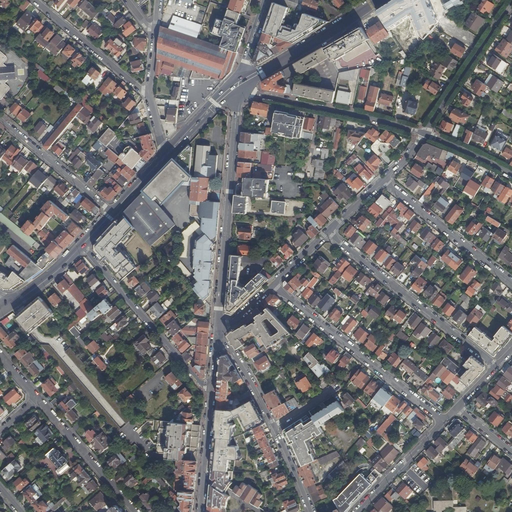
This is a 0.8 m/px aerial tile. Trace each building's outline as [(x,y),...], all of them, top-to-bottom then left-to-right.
[(10,0),(0,0),(4,2),(2,4),(7,8),(10,4),(8,2),(10,0)] [(82,0),(79,5),(94,18),(95,17),(99,12),(94,6),(86,0),(82,0)] [(251,0),(232,0),(230,7),(229,7),(229,8),(246,14),(251,0)] [(337,16),(343,13),(324,0),(275,0),(275,2),(290,7),(302,12),(305,13),(317,17),(322,4),(337,16)] [(448,13),(464,4),(462,0),(451,0),(443,5),(448,13)] [(486,10),(487,11),(489,12),(494,5),(487,0),(483,0),(478,8),(485,13),(485,12),(486,10)] [(290,7),(275,2),(264,31),(273,35),(276,36),(283,38),(290,41),(295,42),(329,21),(317,17),(305,13),(301,25),(296,23),(294,28),(283,24),(287,11),(288,12),(290,7)] [(242,13),(230,9),(226,21),(218,19),(213,32),(226,37),(222,47),(230,50),(239,52),(247,27),(238,24),(242,13)] [(100,13),(102,15),(107,19),(109,17),(107,16),(108,16),(103,11),(100,13)] [(485,19),(474,11),(466,24),(476,31),(485,19)] [(16,25),(25,32),(35,19),(27,12),(16,25)] [(127,21),(133,16),(130,13),(125,18),(123,17),(119,21),(118,21),(117,21),(110,13),(108,16),(107,16),(109,17),(107,19),(113,26),(115,24),(116,26),(119,28),(123,25),(127,21)] [(174,16),(170,29),(198,39),(198,37),(200,30),(202,25),(174,16)] [(30,27),(40,35),(40,34),(46,27),(40,23),(41,23),(37,19),(30,27)] [(82,26),(85,29),(90,23),(87,20),(82,26)] [(127,36),(136,29),(130,21),(125,25),(128,30),(125,32),(127,36)] [(388,35),(380,22),(367,30),(376,43),(388,35)] [(91,33),(91,34),(98,40),(104,31),(94,23),(88,30),(91,33)] [(170,29),(161,26),(156,74),(159,75),(168,76),(170,76),(174,76),(175,76),(182,77),(186,77),(198,78),(225,79),(232,71),(239,52),(230,50),(222,47),(203,40),(198,39),(170,29)] [(366,41),(370,39),(362,27),(325,48),(330,56),(332,60),(342,55),(344,59),(348,61),(371,48),(366,41)] [(40,35),(35,40),(41,45),(40,47),(44,50),(47,48),(51,43),(49,41),(54,34),(48,29),(43,36),(40,34),(40,35)] [(258,64),(295,42),(290,41),(283,38),(276,36),(274,40),(282,43),(278,46),(277,45),(270,49),(268,47),(268,46),(266,44),(266,42),(270,44),(273,35),(264,31),(254,61),(258,64)] [(511,32),(508,38),(507,37),(504,35),(503,38),(506,40),(507,40),(511,43),(511,32)] [(51,43),(47,48),(57,56),(66,45),(62,42),(63,40),(57,35),(51,43)] [(110,48),(113,50),(122,40),(118,37),(115,42),(111,39),(106,45),(110,48)] [(146,44),(147,39),(136,38),(135,46),(136,47),(139,47),(139,49),(144,49),(145,44),(146,44)] [(122,40),(113,50),(116,53),(119,56),(124,50),(121,47),(125,43),(122,40)] [(510,52),(511,48),(511,43),(507,40),(506,40),(501,46),(500,46),(497,51),(507,58),(510,53),(510,52)] [(78,53),(82,47),(79,45),(75,50),(70,45),(62,55),(68,60),(75,51),(78,53)] [(135,55),(139,52),(133,46),(130,50),(135,55)] [(461,46),(457,54),(462,57),(466,50),(461,46)] [(309,68),(330,56),(325,48),(325,47),(315,52),(304,59),(309,68)] [(0,98),(8,88),(8,87),(8,86),(8,85),(7,85),(6,84),(5,84),(4,84),(3,85),(2,84),(4,82),(7,79),(5,65),(1,61),(0,60),(1,59),(2,60),(3,60),(4,60),(4,59),(5,59),(6,58),(6,57),(6,56),(5,55),(5,54),(0,50),(0,98)] [(82,57),(83,56),(79,53),(73,60),(76,63),(73,65),(76,67),(78,65),(80,66),(79,66),(80,67),(86,60),(82,57)] [(502,60),(494,54),(487,64),(496,70),(502,60)] [(449,55),(443,64),(452,70),(458,61),(449,55)] [(300,73),(309,68),(304,59),(295,64),(299,72),(300,73)] [(143,64),(142,64),(141,60),(131,62),(134,72),(144,69),(143,64)] [(498,72),(505,62),(502,60),(496,70),(498,72)] [(432,70),(430,74),(439,80),(441,76),(440,76),(446,67),(437,61),(431,70),(432,70)] [(36,64),(35,66),(40,70),(43,73),(45,71),(36,64)] [(298,73),(299,72),(295,64),(286,69),(263,82),(264,88),(291,93),(292,85),(288,84),(291,80),(289,79),(288,79),(285,84),(281,83),(280,85),(278,84),(278,81),(279,80),(282,78),(283,80),(290,76),(293,75),(298,73)] [(6,65),(5,65),(7,79),(7,78),(15,77),(14,65),(6,65)] [(356,98),(365,100),(372,66),(369,67),(368,70),(367,70),(365,78),(367,78),(367,79),(366,79),(364,87),(365,87),(364,90),(358,89),(356,98)] [(97,78),(98,77),(101,74),(94,68),(85,79),(92,85),(97,78)] [(356,69),(339,73),(339,77),(353,80),(356,69)] [(43,73),(40,70),(37,74),(47,82),(50,78),(43,73)] [(489,87),(497,93),(504,83),(494,76),(487,86),(489,87)] [(198,85),(198,78),(186,77),(182,77),(181,81),(181,83),(181,87),(180,89),(185,89),(193,89),(198,85)] [(109,93),(112,95),(117,89),(115,86),(117,84),(110,78),(100,90),(107,96),(109,93)] [(486,85),(478,80),(472,88),(475,90),(474,91),(483,97),(489,87),(487,86),(486,85)] [(425,88),(428,90),(429,89),(436,94),(441,87),(434,82),(433,83),(429,81),(425,88)] [(123,88),(126,84),(123,82),(119,86),(120,87),(115,93),(122,99),(127,93),(122,88),(123,88)] [(296,82),(294,94),(316,99),(318,87),(296,82)] [(179,87),(181,87),(181,83),(176,83),(174,94),(173,94),(172,99),(178,99),(179,87)] [(64,90),(58,85),(54,89),(62,95),(63,94),(64,93),(65,91),(64,90)] [(372,86),(366,109),(374,111),(380,88),(372,86)] [(333,102),(336,91),(318,87),(316,99),(333,102)] [(462,87),(460,91),(464,94),(462,97),(460,101),(468,106),(475,96),(462,87)] [(77,101),(65,91),(64,93),(74,101),(71,105),(70,105),(71,106),(72,107),(77,101)] [(336,103),(349,105),(351,92),(351,93),(339,91),(336,103)] [(63,94),(62,95),(61,96),(69,103),(71,101),(63,94)] [(131,94),(125,101),(127,103),(125,105),(131,110),(137,103),(132,99),(134,97),(131,94)] [(391,100),(393,100),(394,97),(382,94),(379,103),(389,106),(390,102),(391,100)] [(398,97),(396,103),(403,105),(405,99),(398,97)] [(407,100),(404,111),(415,114),(418,103),(407,100)] [(267,116),(270,104),(254,101),(252,113),(267,116)] [(23,109),(16,103),(10,110),(17,116),(23,109)] [(84,107),(80,103),(44,146),(48,150),(77,116),(84,107)] [(86,105),(84,107),(92,113),(95,116),(97,113),(86,105)] [(284,149),(298,152),(307,112),(294,109),(293,111),(292,114),(290,114),(290,110),(289,108),(277,106),(274,128),(273,135),(271,145),(284,148),(284,149)] [(92,113),(84,107),(77,116),(86,124),(92,117),(90,115),(92,113)] [(166,122),(177,123),(177,121),(178,109),(169,108),(168,120),(166,120),(166,122)] [(24,109),(18,116),(26,123),(34,113),(33,112),(31,114),(24,109)] [(455,109),(450,117),(454,119),(453,120),(458,123),(463,114),(455,109)] [(511,114),(504,110),(501,114),(511,119),(511,118),(511,114)] [(142,122),(140,113),(131,116),(133,124),(142,122)] [(482,115),(479,121),(478,123),(475,129),(476,129),(472,139),(477,141),(479,142),(483,144),(488,134),(485,133),(486,130),(479,127),(480,125),(481,126),(483,121),(482,120),(484,116),(482,115)] [(105,124),(95,116),(91,121),(93,122),(89,126),(96,131),(99,127),(100,125),(102,127),(105,124)] [(334,126),(336,119),(321,116),(319,127),(330,129),(330,125),(334,126)] [(315,119),(306,117),(304,128),(313,130),(315,119)] [(444,121),(440,127),(449,132),(453,125),(444,121)] [(48,127),(45,125),(46,124),(45,123),(44,124),(41,122),(35,129),(42,135),(48,127)] [(144,124),(136,126),(139,135),(146,133),(144,124)] [(457,124),(451,136),(456,139),(462,127),(457,124)] [(115,133),(109,128),(99,141),(104,144),(107,147),(117,135),(115,133)] [(339,149),(340,141),(342,129),(338,128),(337,133),(335,143),(334,148),(339,149)] [(372,131),(370,129),(367,133),(365,135),(375,142),(378,139),(380,137),(378,136),(380,133),(374,128),(372,131)] [(469,144),(474,132),(467,129),(465,134),(467,135),(464,142),(469,144)] [(500,129),(499,132),(509,137),(511,134),(500,129)] [(365,135),(367,133),(360,132),(360,134),(356,133),(357,131),(350,130),(348,139),(351,139),(351,143),(355,144),(357,146),(359,144),(363,139),(365,135)] [(386,130),(380,137),(378,139),(380,141),(382,139),(384,141),(385,139),(388,142),(389,142),(391,143),(396,137),(391,133),(390,134),(386,130)] [(242,132),(241,142),(255,144),(258,144),(259,138),(264,138),(264,134),(242,132)] [(502,151),(509,137),(499,132),(491,146),(495,148),(495,149),(497,150),(498,149),(502,151)] [(125,141),(131,147),(148,161),(155,153),(156,150),(152,134),(138,138),(133,139),(135,142),(143,139),(145,149),(143,151),(130,140),(125,141)] [(396,137),(391,143),(395,148),(401,141),(396,137)] [(380,141),(378,139),(375,142),(371,147),(380,156),(382,154),(378,149),(378,145),(381,142),(380,141)] [(104,144),(99,141),(93,148),(98,152),(104,144)] [(59,142),(53,149),(60,155),(66,148),(59,142)] [(255,144),(241,142),(240,149),(254,151),(255,144)] [(424,144),(417,155),(425,160),(428,156),(430,155),(444,161),(446,158),(451,160),(454,154),(427,143),(424,144)] [(188,145),(144,190),(161,206),(185,181),(193,181),(193,176),(190,173),(192,148),(188,145)] [(193,181),(191,203),(209,205),(210,201),(210,200),(208,200),(209,178),(211,178),(211,174),(208,173),(210,154),(210,146),(198,145),(195,176),(193,176),(193,181)] [(6,153),(3,157),(12,164),(17,159),(15,158),(21,150),(17,148),(16,149),(12,146),(6,153)] [(133,150),(123,161),(134,169),(141,160),(146,163),(148,161),(131,147),(130,148),(133,150)] [(321,152),(321,159),(327,160),(330,149),(323,148),(321,152)] [(511,151),(506,148),(503,155),(511,160),(511,151)] [(123,161),(109,149),(107,151),(111,155),(114,158),(115,157),(118,159),(116,161),(123,167),(124,167),(126,169),(123,171),(119,167),(115,171),(117,173),(114,177),(124,185),(125,185),(137,173),(134,169),(123,161)] [(240,149),(240,157),(255,158),(258,159),(258,157),(258,151),(254,151),(240,149)] [(72,163),(81,152),(79,150),(70,161),(72,163)] [(262,164),(272,165),(275,165),(276,155),(270,154),(270,152),(263,151),(263,157),(262,164)] [(79,168),(88,157),(82,152),(72,163),(79,168)] [(218,155),(210,154),(208,173),(211,174),(211,178),(216,178),(218,155)] [(350,158),(345,162),(348,165),(353,161),(356,158),(353,154),(350,158)] [(372,158),(371,157),(370,158),(379,167),(378,166),(382,161),(376,154),(372,158)] [(18,167),(23,171),(25,168),(29,163),(19,155),(17,159),(12,164),(18,168),(18,167)] [(92,157),(85,164),(88,167),(89,166),(96,171),(101,164),(94,159),(95,157),(94,156),(93,158),(92,157)] [(379,167),(370,158),(369,159),(370,160),(367,163),(375,171),(379,167)] [(318,168),(325,168),(326,162),(326,161),(313,159),(312,167),(318,168)] [(461,165),(453,160),(448,169),(456,174),(461,165)] [(29,163),(25,168),(31,174),(32,175),(33,174),(32,173),(35,170),(38,166),(31,161),(29,163)] [(239,162),(238,177),(247,178),(249,178),(253,178),(254,173),(253,173),(254,163),(252,163),(239,162)] [(262,164),(258,163),(257,170),(271,172),(272,165),(262,164)] [(436,169),(428,163),(426,166),(434,172),(436,169)] [(416,164),(411,171),(420,177),(425,170),(416,164)] [(364,167),(359,172),(366,179),(367,178),(369,179),(372,176),(364,167)] [(315,179),(323,180),(324,177),(325,169),(325,168),(318,168),(315,179)] [(104,172),(100,169),(96,173),(88,183),(92,187),(104,172)] [(39,170),(30,181),(39,189),(45,182),(49,177),(45,174),(45,175),(39,170)] [(336,174),(338,176),(341,179),(344,176),(338,170),(336,174)] [(93,171),(85,181),(88,183),(96,173),(93,171)] [(365,183),(354,173),(347,180),(355,189),(357,188),(359,189),(365,183)] [(419,183),(428,189),(430,187),(419,179),(419,180),(413,175),(406,184),(413,190),(419,183)] [(49,177),(45,182),(50,185),(48,188),(50,190),(58,182),(51,176),(50,176),(49,177)] [(123,188),(108,176),(104,180),(106,181),(106,182),(107,183),(112,187),(118,193),(123,188)] [(438,176),(433,182),(435,183),(436,182),(437,182),(439,184),(440,184),(445,188),(440,194),(442,195),(448,187),(451,184),(446,181),(440,177),(438,176)] [(494,180),(487,176),(482,184),(487,186),(484,191),(487,192),(488,190),(494,180)] [(470,179),(465,189),(475,196),(482,185),(478,182),(478,183),(470,179)] [(237,186),(236,195),(249,196),(266,197),(266,192),(268,192),(268,184),(267,184),(255,183),(255,182),(247,181),(247,184),(240,184),(237,186)] [(497,181),(492,189),(500,195),(505,187),(497,181)] [(62,182),(55,189),(64,197),(70,189),(67,187),(64,186),(65,185),(62,182)] [(354,194),(343,183),(334,192),(341,200),(344,197),(347,200),(354,194)] [(428,189),(423,195),(426,197),(431,191),(430,191),(435,184),(433,183),(430,187),(428,189)] [(104,186),(98,192),(100,194),(108,200),(112,200),(118,193),(112,187),(110,189),(110,190),(109,190),(104,186)] [(511,190),(506,187),(500,197),(501,198),(500,200),(505,203),(509,196),(511,198),(511,197),(511,196),(511,193),(511,190)] [(81,193),(76,189),(67,198),(71,202),(75,198),(76,199),(81,193)] [(151,246),(175,225),(144,190),(123,213),(126,216),(136,228),(151,246)] [(249,196),(236,195),(235,212),(247,214),(249,196)] [(319,210),(327,218),(330,215),(329,215),(336,208),(337,208),(340,206),(330,195),(325,200),(327,202),(319,210)] [(84,196),(74,207),(78,210),(83,204),(97,216),(100,212),(100,209),(84,196)] [(381,199),(377,203),(385,210),(391,202),(384,196),(381,199)] [(441,197),(434,205),(447,215),(451,211),(446,207),(449,203),(445,200),(441,197)] [(67,230),(76,238),(83,230),(74,223),(70,227),(69,226),(68,228),(68,229),(55,219),(56,218),(53,216),(56,213),(57,213),(66,221),(70,216),(59,207),(51,201),(42,210),(45,212),(52,218),(67,230)] [(190,215),(191,216),(194,216),(195,208),(219,210),(220,202),(210,201),(209,205),(191,203),(190,215)] [(273,201),(272,213),(285,214),(286,202),(273,201)] [(407,212),(409,209),(401,202),(398,205),(407,212)] [(375,203),(369,211),(377,217),(383,210),(375,203)] [(443,220),(451,226),(462,211),(454,207),(451,211),(447,215),(443,220)] [(202,223),(202,228),(214,242),(217,240),(219,210),(195,208),(194,216),(198,217),(198,218),(200,220),(202,220),(203,221),(203,223),(202,223)] [(85,221),(87,218),(77,209),(74,213),(73,215),(72,216),(80,223),(83,219),(85,221)] [(410,220),(415,213),(409,209),(407,212),(402,218),(400,221),(402,222),(404,219),(406,221),(407,218),(410,220)] [(397,225),(398,223),(400,221),(397,220),(399,217),(395,214),(396,213),(394,211),(393,210),(390,214),(387,218),(389,220),(390,219),(394,222),(394,223),(397,225)] [(1,212),(0,214),(0,219),(33,246),(37,249),(41,245),(30,236),(22,229),(19,227),(11,220),(2,213),(1,212)] [(35,224),(38,227),(41,229),(42,230),(52,218),(45,212),(41,217),(40,216),(38,218),(39,219),(35,224)] [(379,227),(380,226),(387,218),(390,214),(387,212),(381,218),(378,222),(377,220),(374,224),(379,227)] [(311,216),(308,219),(309,221),(316,227),(319,224),(321,226),(328,220),(321,214),(320,215),(320,214),(315,218),(316,219),(315,220),(311,216)] [(356,222),(359,224),(358,226),(363,231),(371,221),(363,215),(356,222)] [(136,228),(126,216),(119,222),(117,220),(94,245),(94,251),(103,261),(105,258),(118,274),(120,272),(125,278),(135,269),(136,268),(122,252),(119,254),(115,249),(118,246),(119,247),(136,228)] [(489,216),(487,220),(500,227),(502,223),(489,216)] [(22,229),(30,236),(38,227),(35,224),(30,220),(22,229)] [(195,220),(181,233),(179,257),(186,257),(188,237),(195,231),(199,236),(195,240),(192,263),(194,264),(194,265),(195,265),(195,269),(199,269),(199,270),(197,270),(197,272),(197,274),(199,274),(214,276),(214,274),(214,270),(210,270),(205,269),(205,264),(208,261),(215,261),(216,245),(214,242),(202,228),(195,220)] [(421,225),(415,220),(410,227),(416,232),(421,225)] [(316,227),(309,221),(307,224),(311,229),(310,230),(309,229),(308,230),(309,231),(307,232),(313,238),(320,231),(316,227)] [(476,232),(483,224),(479,222),(477,225),(472,222),(466,230),(472,234),(475,231),(476,232)] [(304,228),(299,223),(297,226),(300,229),(294,235),(297,238),(292,243),(298,249),(309,237),(302,230),(304,228)] [(398,240),(401,236),(398,234),(397,235),(395,234),(403,225),(400,223),(399,224),(398,223),(397,225),(392,231),(393,232),(392,234),(396,237),(395,238),(398,240)] [(345,233),(352,238),(356,232),(358,230),(352,225),(345,233)] [(381,234),(385,230),(380,226),(379,227),(376,231),(381,234)] [(252,236),(252,230),(246,229),(241,228),(240,234),(241,234),(241,238),(251,239),(251,237),(252,236)] [(490,234),(491,233),(485,228),(484,229),(479,235),(487,241),(490,237),(488,236),(490,234)] [(498,228),(494,234),(492,236),(492,237),(495,239),(496,238),(502,242),(507,234),(498,228)] [(50,247),(47,250),(49,252),(56,258),(65,249),(56,241),(54,239),(47,234),(42,230),(41,229),(38,232),(39,232),(38,233),(44,238),(42,241),(50,247)] [(437,237),(426,229),(421,236),(428,242),(431,244),(437,237)] [(56,241),(65,249),(76,238),(67,230),(56,241)] [(357,233),(359,231),(358,230),(356,232),(356,233),(350,240),(358,246),(361,248),(365,244),(361,242),(364,238),(357,233)] [(444,243),(438,238),(431,246),(435,249),(437,247),(440,249),(444,243)] [(371,240),(364,249),(371,255),(378,246),(371,240)] [(289,256),(294,251),(287,244),(282,249),(289,256)] [(25,280),(27,281),(44,269),(37,264),(14,245),(8,252),(12,255),(10,257),(9,258),(5,263),(14,270),(15,272),(17,269),(13,265),(18,259),(24,265),(21,269),(23,271),(19,275),(25,280)] [(239,245),(239,254),(250,255),(251,246),(239,245)] [(509,249),(505,245),(498,256),(501,259),(502,258),(510,265),(511,262),(511,255),(507,251),(509,249)] [(387,261),(391,256),(388,254),(389,253),(388,253),(387,252),(383,248),(376,257),(382,262),(384,259),(387,261)] [(442,258),(449,264),(456,256),(448,250),(442,258)] [(37,264),(44,269),(48,265),(50,263),(51,263),(56,258),(49,252),(47,255),(45,254),(43,256),(44,257),(37,264)] [(278,266),(279,265),(284,260),(279,254),(278,253),(271,259),(278,266)] [(270,258),(242,256),(241,262),(267,264),(270,260),(270,258)] [(323,273),(331,263),(321,256),(314,265),(323,273)] [(397,261),(391,256),(387,261),(385,264),(391,269),(397,261)] [(419,264),(423,260),(421,259),(417,256),(414,260),(419,264)] [(429,265),(431,267),(437,259),(434,256),(427,264),(428,264),(429,265)] [(456,256),(449,264),(457,270),(463,261),(456,256)] [(343,258),(336,266),(340,269),(342,267),(345,270),(350,263),(343,258)] [(16,272),(19,275),(23,271),(21,269),(24,265),(18,259),(13,265),(17,269),(15,272),(16,272)] [(89,269),(81,260),(75,265),(83,274),(89,269)] [(420,277),(429,265),(428,264),(427,264),(423,260),(419,264),(422,267),(419,271),(416,268),(411,275),(417,280),(420,277)] [(180,271),(186,278),(191,273),(180,261),(175,266),(177,268),(180,271)] [(214,270),(215,261),(208,261),(205,264),(205,269),(210,270),(214,270)] [(405,268),(398,262),(392,269),(399,275),(405,268)] [(305,263),(302,265),(309,271),(315,276),(318,273),(305,263)] [(241,266),(230,265),(226,311),(233,314),(270,279),(263,274),(261,273),(245,288),(239,285),(241,266)] [(343,273),(342,275),(350,281),(358,271),(350,265),(343,273)] [(468,283),(477,272),(469,266),(461,277),(468,283)] [(337,272),(329,282),(334,286),(342,275),(343,273),(335,267),(333,269),(337,272)] [(199,269),(195,269),(195,270),(195,271),(196,273),(197,275),(195,276),(197,278),(202,278),(213,279),(214,276),(199,274),(197,274),(197,272),(197,270),(199,270),(199,269)] [(13,288),(25,280),(19,275),(16,272),(14,276),(12,274),(10,278),(9,280),(8,279),(9,278),(6,276),(7,276),(3,273),(3,274),(0,271),(0,284),(6,288),(5,289),(8,289),(8,287),(11,287),(11,289),(13,288)] [(299,273),(296,276),(302,283),(306,287),(307,287),(310,282),(306,278),(305,277),(305,278),(299,273)] [(356,279),(359,282),(359,283),(360,283),(364,285),(367,281),(370,284),(372,281),(362,273),(356,279)] [(95,289),(101,283),(94,274),(87,280),(95,289)] [(85,296),(76,286),(67,275),(63,278),(65,280),(58,286),(64,293),(68,289),(80,304),(86,298),(85,297),(85,296)] [(139,282),(134,276),(128,281),(131,285),(133,284),(135,286),(139,282)] [(289,283),(286,280),(284,282),(284,286),(296,296),(298,293),(295,290),(302,283),(296,276),(289,283)] [(417,280),(412,286),(420,292),(427,283),(420,277),(417,280)] [(197,278),(190,284),(194,288),(201,296),(207,302),(211,307),(212,290),(213,279),(202,278),(197,278)] [(14,290),(27,281),(25,280),(13,288),(14,290)] [(475,280),(473,282),(474,283),(471,287),(470,286),(468,288),(469,289),(467,292),(472,296),(475,293),(476,294),(477,292),(476,291),(475,290),(478,286),(479,287),(481,285),(475,280)] [(491,302),(494,304),(495,302),(500,296),(499,295),(502,291),(500,290),(502,288),(496,283),(491,289),(494,291),(493,292),(496,294),(496,293),(498,294),(491,302)] [(372,284),(367,291),(375,297),(382,288),(378,284),(376,287),(372,284)] [(439,292),(442,289),(436,285),(434,288),(431,285),(425,292),(429,296),(428,297),(432,300),(439,292)] [(97,291),(105,300),(106,299),(111,295),(108,292),(103,286),(97,291)] [(142,297),(147,293),(140,286),(136,290),(142,297)] [(342,293),(334,286),(330,292),(331,293),(329,297),(332,299),(337,294),(340,296),(342,293)] [(307,287),(306,287),(301,293),(308,299),(313,292),(307,287)] [(157,290),(155,288),(153,290),(153,291),(147,296),(154,304),(161,297),(155,291),(157,290)] [(378,293),(375,297),(385,304),(390,297),(383,292),(381,295),(378,293)] [(49,299),(55,306),(62,301),(55,293),(49,299)] [(309,301),(317,307),(324,298),(321,295),(320,297),(315,294),(309,301)] [(355,294),(351,299),(357,304),(361,299),(355,294)] [(432,302),(436,305),(437,304),(440,307),(446,300),(439,294),(432,302)] [(495,302),(497,303),(499,301),(508,308),(506,310),(510,313),(511,310),(511,306),(502,298),(502,296),(503,295),(501,294),(500,296),(495,302)] [(263,302),(268,307),(276,315),(278,313),(274,309),(271,306),(273,305),(274,306),(275,304),(277,305),(282,300),(275,295),(271,295),(263,302)] [(205,304),(207,302),(201,296),(194,302),(196,304),(195,312),(204,313),(205,304)] [(20,322),(28,331),(52,311),(41,298),(17,318),(20,322)] [(86,298),(80,304),(81,308),(82,309),(77,314),(79,317),(81,320),(95,308),(86,298)] [(105,300),(95,308),(81,320),(80,321),(82,324),(87,320),(85,318),(89,315),(94,320),(101,314),(98,311),(101,308),(106,314),(107,313),(113,308),(106,299),(105,300)] [(159,318),(166,311),(161,306),(158,302),(155,305),(151,308),(153,311),(152,311),(156,316),(157,315),(159,318)] [(263,311),(266,309),(268,307),(263,302),(258,307),(263,311)] [(449,303),(443,310),(450,316),(456,308),(449,303)] [(122,312),(116,305),(113,308),(107,313),(113,320),(116,317),(118,316),(122,312)] [(408,315),(400,309),(399,311),(392,305),(385,314),(392,320),(393,318),(401,324),(408,315)] [(268,345),(270,347),(275,344),(274,341),(278,338),(280,341),(284,338),(285,338),(283,335),(288,332),(290,335),(292,333),(285,325),(278,317),(276,315),(268,307),(266,309),(268,312),(264,314),(262,312),(261,313),(257,316),(258,319),(257,320),(258,322),(256,323),(255,321),(248,326),(246,324),(236,331),(235,330),(229,335),(238,349),(245,344),(241,338),(242,337),(243,338),(253,331),(252,331),(254,329),(258,336),(261,334),(268,345)] [(366,308),(365,310),(368,313),(376,320),(382,312),(376,307),(373,310),(372,309),(370,312),(366,308)] [(257,308),(244,320),(247,323),(257,316),(261,313),(257,308)] [(330,316),(337,322),(343,314),(336,308),(330,316)] [(475,308),(472,312),(480,318),(483,315),(478,310),(479,309),(478,308),(477,310),(475,308)] [(175,319),(177,317),(171,310),(161,320),(167,327),(167,326),(175,319)] [(453,318),(461,325),(468,316),(460,310),(457,314),(456,314),(453,318)] [(415,314),(410,321),(411,321),(409,324),(414,327),(416,325),(417,326),(422,319),(415,314)] [(126,320),(128,319),(124,315),(114,324),(118,330),(121,327),(122,327),(128,322),(126,320)] [(348,315),(342,323),(345,325),(342,328),(348,333),(357,322),(348,315)] [(293,316),(288,323),(296,329),(297,328),(296,327),(301,321),(293,316)] [(79,317),(67,327),(69,330),(74,326),(80,321),(81,320),(79,317)] [(177,322),(175,319),(167,326),(169,329),(169,330),(170,331),(171,332),(175,336),(178,333),(181,330),(182,329),(176,322),(177,322)] [(244,320),(235,330),(236,331),(246,324),(247,323),(244,320)] [(28,331),(20,322),(17,324),(25,333),(28,331)] [(209,332),(209,323),(204,322),(200,322),(199,332),(209,332)] [(417,331),(425,337),(431,330),(422,323),(417,331)] [(304,324),(296,334),(305,341),(309,336),(307,334),(306,333),(309,328),(304,324)] [(82,335),(74,326),(69,330),(77,339),(82,335)] [(468,336),(494,357),(502,346),(503,347),(507,343),(508,343),(511,337),(511,332),(503,326),(495,336),(496,337),(493,341),(486,335),(486,334),(484,332),(483,333),(475,327),(468,336)] [(0,334),(5,340),(9,336),(2,327),(0,328),(0,333),(0,334)] [(360,327),(354,335),(363,343),(369,334),(360,327)] [(431,330),(428,335),(430,336),(427,340),(434,346),(441,338),(431,330)] [(20,337),(15,331),(9,336),(5,340),(9,345),(10,345),(13,348),(17,344),(15,342),(20,337)] [(409,338),(400,331),(397,335),(405,342),(409,338)] [(101,335),(107,343),(113,338),(110,335),(108,337),(104,333),(101,335)] [(178,333),(175,336),(173,337),(179,345),(184,340),(178,333)] [(295,336),(292,333),(290,335),(285,338),(288,341),(296,336),(295,336)] [(319,343),(320,344),(323,340),(322,339),(319,336),(318,336),(315,333),(307,342),(308,342),(307,344),(310,346),(311,345),(312,345),(315,341),(318,344),(319,343)] [(149,340),(145,335),(135,343),(145,354),(152,348),(147,342),(149,340)] [(193,345),(207,346),(208,339),(198,337),(189,337),(188,338),(193,345)] [(289,344),(284,338),(280,341),(285,347),(289,344)] [(179,345),(178,346),(183,352),(190,345),(185,339),(184,340),(179,345)] [(370,339),(365,346),(373,352),(378,345),(370,339)] [(439,347),(448,354),(453,347),(444,340),(439,347)] [(88,347),(93,353),(100,348),(94,341),(88,347)] [(384,342),(376,353),(384,359),(387,355),(386,354),(387,353),(385,352),(385,353),(382,351),(388,344),(384,342)] [(110,426),(116,433),(121,429),(84,386),(54,350),(54,351),(49,345),(41,344),(43,347),(45,350),(47,351),(48,353),(51,356),(58,365),(73,383),(85,397),(87,399),(89,401),(91,404),(97,411),(110,426)] [(259,354),(260,353),(254,344),(245,349),(251,359),(253,358),(259,354)] [(197,352),(207,354),(207,346),(193,345),(190,347),(197,348),(197,352)] [(26,355),(29,353),(24,347),(18,352),(16,354),(17,354),(21,359),(22,359),(26,355)] [(95,387),(127,424),(132,419),(118,404),(108,393),(97,380),(95,377),(94,375),(83,363),(80,359),(70,347),(65,351),(95,387)] [(16,354),(18,352),(15,349),(9,354),(12,358),(17,354),(16,354)] [(327,356),(327,357),(334,363),(340,355),(333,349),(329,354),(327,356)] [(433,349),(425,359),(428,360),(435,351),(433,349)] [(318,360),(321,363),(323,361),(327,357),(327,356),(329,354),(325,351),(318,360)] [(88,352),(80,359),(83,363),(90,357),(92,356),(88,352)] [(161,363),(163,361),(166,359),(160,352),(152,359),(159,367),(163,364),(161,363)] [(196,359),(206,361),(207,354),(197,352),(197,355),(196,355),(196,357),(196,359)] [(329,372),(321,363),(318,360),(312,354),(310,352),(303,358),(320,377),(325,372),(327,374),(329,372)] [(346,352),(343,356),(344,356),(344,357),(344,358),(343,360),(342,360),(338,364),(339,365),(340,366),(343,369),(351,359),(353,357),(346,352)] [(394,352),(388,359),(392,362),(391,362),(397,367),(403,359),(394,352)] [(185,359),(188,362),(192,358),(188,353),(183,357),(185,359)] [(262,358),(259,354),(253,358),(260,370),(271,364),(266,356),(262,358)] [(28,367),(33,363),(26,355),(22,359),(24,361),(23,362),(28,367)] [(222,356),(220,378),(230,379),(229,379),(232,379),(231,380),(234,380),(238,386),(244,382),(236,370),(236,369),(233,372),(230,371),(231,367),(233,365),(227,355),(222,356)] [(457,373),(455,375),(460,379),(468,386),(484,370),(484,366),(471,356),(466,363),(464,365),(467,367),(469,367),(470,367),(471,368),(469,370),(468,370),(462,377),(457,373)] [(96,368),(99,371),(101,373),(107,367),(103,362),(103,363),(98,357),(93,361),(92,362),(97,368),(96,368)] [(446,357),(441,363),(455,375),(457,373),(460,369),(454,364),(451,361),(446,357)] [(407,358),(400,365),(405,369),(405,370),(412,375),(418,368),(418,367),(415,365),(407,358)] [(196,365),(193,368),(201,378),(205,377),(206,361),(196,359),(196,364),(196,365)] [(329,372),(330,373),(332,371),(323,361),(321,363),(329,372)] [(40,372),(33,363),(28,367),(33,373),(34,372),(36,375),(40,372)] [(437,368),(433,372),(443,381),(448,385),(452,380),(456,383),(460,379),(455,375),(441,363),(437,368)] [(353,377),(357,371),(354,368),(349,374),(353,377)] [(418,368),(412,375),(411,376),(423,385),(429,378),(429,377),(418,368)] [(353,377),(352,378),(362,387),(370,377),(359,369),(357,371),(353,377)] [(183,384),(172,371),(166,377),(176,390),(183,384)] [(506,389),(511,383),(504,376),(498,383),(506,389)] [(312,386),(306,377),(297,383),(300,388),(301,387),(304,391),(312,386)] [(220,378),(218,398),(228,399),(228,396),(231,396),(231,392),(230,392),(230,390),(229,390),(229,380),(229,379),(230,379),(220,378)] [(433,381),(429,378),(423,385),(420,389),(428,396),(428,395),(436,401),(442,394),(440,392),(436,389),(435,391),(432,389),(434,388),(431,386),(432,384),(431,384),(433,381)] [(54,387),(55,386),(50,380),(44,385),(52,394),(57,390),(54,387)] [(376,383),(372,380),(366,387),(365,389),(375,397),(381,389),(375,384),(376,383)] [(456,392),(449,386),(443,393),(445,395),(446,394),(450,398),(456,392)] [(499,399),(505,391),(498,386),(495,389),(494,389),(491,392),(499,399)] [(193,396),(186,387),(179,393),(186,402),(193,396)] [(21,397),(21,396),(15,389),(4,398),(10,405),(14,401),(15,402),(21,397)] [(275,390),(265,395),(273,409),(283,404),(279,396),(275,390)] [(243,405),(253,399),(251,396),(249,391),(242,395),(238,397),(243,405)] [(344,399),(339,404),(345,410),(355,400),(348,392),(344,396),(345,397),(346,398),(344,399)] [(482,394),(480,392),(475,397),(477,399),(474,402),(481,409),(488,402),(493,405),(491,407),(494,409),(499,402),(492,397),(491,397),(485,392),(482,394)] [(394,411),(398,406),(402,402),(393,395),(392,397),(385,405),(394,411)] [(59,401),(56,398),(50,403),(53,406),(59,401)] [(72,409),(78,404),(73,399),(70,402),(67,398),(60,405),(62,408),(64,410),(67,413),(72,409)] [(218,398),(217,408),(231,410),(231,406),(229,405),(229,403),(232,404),(233,400),(229,400),(229,399),(228,399),(218,398)] [(280,418),(300,406),(294,398),(292,399),(287,401),(283,404),(273,409),(277,417),(280,418)] [(365,410),(368,413),(377,401),(373,399),(365,410)] [(341,413),(345,410),(339,404),(337,401),(313,416),(320,426),(323,424),(324,425),(326,424),(327,425),(329,424),(328,423),(330,421),(329,419),(340,412),(341,413)] [(392,414),(393,415),(397,410),(400,412),(407,404),(403,401),(398,407),(398,406),(394,411),(392,414)] [(250,416),(251,415),(255,413),(250,404),(241,409),(247,420),(251,418),(250,416)] [(173,413),(176,417),(180,414),(180,413),(186,409),(183,405),(173,413)] [(408,406),(404,411),(408,415),(413,409),(409,406),(409,407),(408,406)] [(217,408),(217,418),(238,419),(234,410),(231,410),(217,408)] [(79,417),(72,409),(67,413),(74,422),(79,417)] [(185,421),(185,423),(192,424),(192,421),(193,421),(193,416),(192,416),(192,413),(191,413),(192,409),(186,409),(180,413),(180,414),(183,416),(182,420),(185,421)] [(419,411),(418,412),(417,413),(418,414),(417,415),(419,416),(417,418),(421,422),(426,417),(419,411)] [(498,425),(504,418),(496,411),(490,418),(498,425)] [(412,413),(408,417),(411,420),(414,417),(417,420),(414,423),(420,430),(424,425),(421,422),(417,418),(414,415),(412,413)] [(399,452),(400,453),(403,450),(395,443),(396,442),(387,434),(386,435),(383,432),(393,420),(396,423),(399,420),(397,419),(393,415),(392,414),(385,421),(378,430),(377,431),(380,434),(389,443),(399,452)] [(41,423),(35,416),(27,423),(33,430),(41,423)] [(241,427),(244,434),(252,430),(266,423),(262,416),(241,427)] [(285,429),(285,432),(291,445),(322,429),(320,426),(313,416),(304,422),(302,418),(285,429)] [(377,429),(378,430),(385,421),(384,420),(383,422),(378,417),(375,420),(377,423),(375,426),(377,428),(377,429)] [(217,418),(216,428),(223,428),(223,430),(231,430),(232,424),(241,425),(238,419),(217,418)] [(456,438),(450,445),(454,449),(457,445),(460,441),(467,432),(460,425),(462,422),(459,419),(456,419),(447,429),(456,438)] [(170,422),(162,421),(161,432),(159,432),(158,446),(166,447),(192,449),(193,448),(194,448),(196,447),(199,447),(200,425),(192,424),(185,423),(170,422)] [(75,431),(81,426),(78,422),(72,428),(75,431)] [(503,429),(511,436),(511,434),(511,424),(509,422),(503,429)] [(266,423),(252,430),(253,434),(255,433),(256,434),(264,430),(263,429),(268,427),(266,423)] [(47,430),(49,428),(45,424),(35,432),(39,436),(44,443),(52,435),(47,430)] [(398,428),(404,435),(408,430),(401,424),(398,428)] [(414,435),(418,439),(421,435),(417,431),(414,428),(411,432),(414,435)] [(291,445),(300,467),(317,460),(313,450),(314,449),(312,445),(310,446),(307,440),(309,439),(310,440),(313,438),(314,439),(316,438),(317,439),(325,433),(322,429),(291,445)] [(91,442),(98,436),(93,430),(91,432),(90,430),(86,434),(89,437),(88,438),(91,442)] [(264,430),(256,434),(258,439),(266,435),(264,430)] [(470,431),(466,436),(473,443),(478,437),(470,431)] [(112,444),(102,432),(98,436),(91,442),(95,446),(96,445),(102,452),(112,444)] [(258,439),(260,444),(268,440),(268,439),(272,437),(271,433),(266,435),(258,439)] [(16,442),(11,436),(4,442),(9,448),(16,442)] [(44,443),(39,436),(36,439),(41,445),(44,443)] [(215,437),(214,446),(228,447),(229,437),(223,436),(223,442),(221,442),(222,438),(215,437)] [(439,446),(438,447),(442,451),(448,444),(441,437),(435,443),(438,445),(439,446)] [(351,460),(359,452),(367,442),(361,438),(346,455),(351,460)] [(371,446),(375,442),(371,438),(367,442),(371,446)] [(473,445),(467,452),(470,454),(475,448),(480,451),(486,443),(480,438),(473,446),(473,445)] [(260,444),(263,449),(271,445),(268,440),(260,444)] [(389,443),(379,454),(389,464),(392,460),(391,460),(395,456),(399,452),(389,443)] [(271,445),(263,449),(266,454),(273,450),(271,445)] [(440,457),(442,455),(439,452),(438,451),(437,451),(432,446),(426,452),(430,455),(429,456),(431,459),(433,458),(434,458),(437,454),(440,457)] [(55,447),(46,455),(50,459),(51,457),(60,468),(58,470),(62,475),(71,467),(67,462),(68,461),(64,458),(65,457),(62,454),(62,455),(59,451),(58,452),(55,447)] [(197,461),(198,450),(192,449),(192,456),(175,454),(167,453),(166,457),(166,458),(179,460),(197,461)] [(214,450),(213,463),(228,464),(235,465),(236,462),(230,461),(230,460),(231,460),(232,459),(232,456),(231,455),(229,455),(229,454),(222,453),(222,451),(214,450)] [(264,454),(266,459),(268,458),(275,454),(273,450),(266,454),(264,454)] [(321,465),(340,455),(337,451),(331,454),(313,462),(314,464),(319,461),(321,465)] [(127,460),(120,452),(109,461),(113,466),(114,465),(117,469),(127,460)] [(253,466),(255,466),(257,467),(256,463),(254,459),(252,454),(252,453),(248,453),(253,466)] [(268,458),(270,463),(278,460),(279,459),(278,457),(276,457),(275,454),(268,458)] [(493,455),(484,468),(490,473),(493,469),(494,470),(495,469),(496,467),(501,460),(498,458),(497,459),(493,455)] [(378,467),(382,470),(387,465),(380,457),(376,461),(378,463),(375,466),(377,468),(378,467)] [(426,464),(428,461),(424,457),(418,464),(426,472),(429,468),(426,464)] [(496,467),(495,469),(499,472),(502,468),(509,474),(511,469),(511,463),(509,462),(508,462),(504,458),(496,467)] [(466,459),(460,466),(472,476),(478,468),(466,459)] [(9,465),(3,470),(7,474),(8,473),(11,476),(22,467),(15,460),(14,460),(12,462),(9,465)] [(196,474),(197,461),(179,460),(178,461),(177,472),(178,472),(187,473),(196,474)] [(269,463),(271,468),(280,465),(278,460),(270,463),(269,463)] [(323,482),(327,487),(334,479),(336,477),(346,465),(347,465),(344,461),(330,474),(325,479),(325,480),(323,482)] [(300,467),(308,487),(315,483),(318,482),(310,463),(302,466),(300,467)] [(78,471),(80,473),(85,470),(80,464),(74,468),(77,471),(78,471)] [(212,469),(211,475),(212,475),(212,477),(213,478),(213,479),(215,480),(223,486),(224,486),(225,486),(226,485),(228,487),(230,483),(228,481),(229,480),(231,481),(233,478),(234,471),(228,470),(221,470),(212,469)] [(78,480),(83,486),(85,484),(88,482),(92,478),(85,470),(80,473),(83,476),(82,477),(79,479),(78,480)] [(267,470),(260,473),(263,480),(264,479),(263,478),(269,475),(267,470)] [(69,476),(73,480),(76,477),(80,473),(78,471),(77,471),(75,473),(74,472),(69,476)] [(124,471),(115,478),(119,483),(126,477),(125,476),(127,474),(124,471)] [(192,511),(195,491),(180,490),(179,498),(183,502),(182,504),(180,503),(179,501),(177,497),(174,493),(172,492),(155,472),(152,474),(154,477),(162,487),(165,489),(168,493),(170,496),(175,502),(177,504),(180,506),(184,511),(192,511)] [(195,489),(196,474),(187,473),(186,488),(195,489)] [(269,480),(271,484),(275,483),(276,482),(286,478),(284,473),(278,475),(277,473),(273,475),(274,477),(269,480)] [(361,474),(358,477),(369,487),(377,478),(371,473),(366,479),(361,474)] [(132,474),(129,476),(127,478),(125,480),(129,485),(130,484),(132,486),(138,481),(139,480),(136,478),(132,474)] [(145,485),(152,479),(149,476),(143,482),(145,485)] [(27,479),(24,481),(21,477),(15,483),(21,490),(27,484),(29,482),(27,479)] [(339,508),(340,511),(344,511),(346,511),(350,507),(349,505),(353,501),(361,492),(365,488),(366,489),(369,487),(358,477),(355,480),(359,484),(357,486),(353,482),(346,490),(339,496),(340,497),(337,498),(334,500),(339,508)] [(288,483),(286,478),(276,482),(278,486),(279,489),(284,487),(283,485),(288,483)] [(501,490),(508,480),(504,478),(497,487),(501,490)] [(88,482),(85,484),(90,490),(93,487),(95,490),(99,487),(93,480),(89,483),(88,482)] [(223,486),(226,487),(229,489),(230,488),(233,482),(231,481),(229,480),(228,481),(230,483),(228,487),(226,485),(225,486),(224,486),(223,486)] [(251,489),(252,486),(250,484),(249,486),(244,482),(241,487),(237,485),(236,488),(233,492),(236,494),(238,492),(240,493),(241,494),(241,495),(240,496),(241,496),(241,497),(245,499),(246,496),(248,494),(251,489)] [(308,488),(311,493),(318,490),(317,487),(315,483),(308,487),(308,488)] [(413,491),(404,483),(397,491),(402,496),(409,490),(412,492),(413,491)] [(224,508),(226,508),(227,508),(227,507),(228,500),(230,496),(226,493),(225,494),(222,493),(222,492),(222,491),(221,491),(215,486),(212,485),(212,486),(210,488),(209,499),(211,499),(210,502),(209,502),(209,506),(224,508)] [(254,490),(255,488),(252,486),(251,489),(248,494),(246,496),(245,499),(247,501),(254,490)] [(24,494),(33,503),(37,500),(35,497),(36,496),(35,495),(37,493),(32,487),(24,494)] [(257,504),(256,506),(259,508),(263,501),(260,499),(263,495),(258,491),(259,490),(255,488),(254,490),(247,501),(251,503),(252,503),(253,503),(254,502),(257,504)] [(311,493),(314,503),(331,497),(329,493),(326,494),(324,489),(319,491),(319,490),(318,490),(311,493)] [(395,500),(400,496),(396,492),(395,492),(392,489),(385,496),(390,501),(393,498),(395,500)] [(97,507),(95,509),(96,510),(98,511),(100,511),(107,511),(109,510),(111,509),(107,504),(109,502),(101,493),(91,501),(97,507)] [(144,501),(147,505),(156,496),(154,493),(150,496),(148,493),(142,498),(145,501),(144,501)] [(156,496),(147,505),(149,508),(148,509),(151,511),(152,511),(155,509),(156,510),(160,506),(159,504),(158,504),(156,502),(159,499),(156,496)] [(379,511),(380,511),(387,511),(393,506),(384,497),(375,507),(379,511)] [(62,499),(55,504),(57,506),(57,507),(64,501),(62,499)] [(37,500),(33,503),(40,511),(46,511),(51,508),(55,505),(53,502),(49,506),(44,500),(42,502),(41,501),(39,502),(37,500)] [(286,509),(298,505),(296,500),(290,502),(289,500),(285,502),(286,506),(285,507),(286,509)] [(437,511),(466,511),(466,507),(453,507),(453,500),(433,501),(433,511),(436,511),(438,511),(437,511)]
